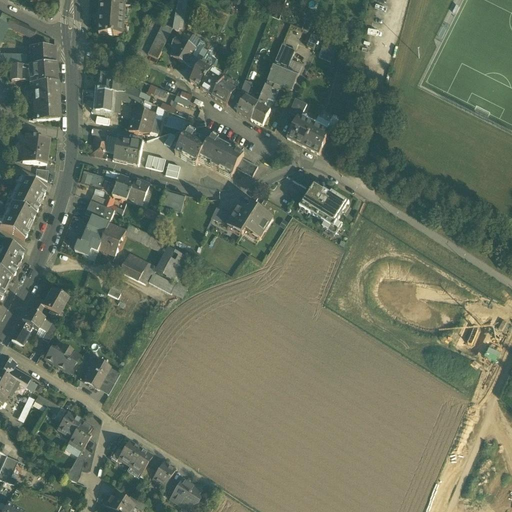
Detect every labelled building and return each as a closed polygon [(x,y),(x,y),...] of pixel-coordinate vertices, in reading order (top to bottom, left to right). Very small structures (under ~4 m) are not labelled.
[(178,0),(173,31),(179,32),(181,19),(181,20),(184,0),(178,0)] [(123,7),(101,5),(101,6),(99,36),(123,38),(125,7),(123,6),(123,7)] [(11,57),(0,56),(0,40),(6,28),(9,20),(1,16),(0,19),(0,65),(10,66),(11,57)] [(304,31),(309,32),(313,21),(307,19),(304,31)] [(35,32),(9,20),(6,28),(32,40),(35,32)] [(173,31),(163,26),(160,31),(170,36),(173,31)] [(170,36),(160,31),(158,36),(168,41),(170,36)] [(299,47),(301,42),(297,40),(299,34),(289,31),(285,42),(299,47)] [(168,41),(158,36),(155,41),(165,46),(168,41)] [(312,36),(307,48),(313,51),(318,39),(312,36)] [(191,48),(189,46),(184,43),(184,44),(183,43),(182,43),(177,40),(171,49),(174,51),(171,58),(187,67),(192,58),(197,61),(203,50),(206,46),(201,43),(197,49),(192,46),(191,48)] [(165,46),(155,41),(153,46),(163,51),(165,46)] [(336,47),(325,42),(319,59),(331,63),(336,47)] [(163,51),(153,46),(151,51),(160,56),(163,51)] [(295,52),(282,47),(274,66),(287,72),(295,52)] [(54,50),(30,48),(31,58),(31,67),(55,65),(54,50)] [(203,50),(197,61),(202,64),(202,63),(203,63),(209,53),(203,50)] [(160,56),(151,51),(148,56),(158,61),(160,56)] [(203,63),(202,63),(202,64),(197,73),(190,84),(201,90),(212,73),(215,69),(217,62),(211,59),(213,56),(209,53),(203,63)] [(31,58),(11,57),(10,66),(12,66),(29,67),(31,67),(31,58)] [(197,61),(192,58),(187,67),(192,70),(197,61)] [(197,61),(192,70),(197,73),(202,64),(197,61)] [(300,74),(304,66),(293,62),(290,70),(300,74)] [(31,67),(29,67),(30,81),(30,85),(33,85),(57,84),(56,65),(55,65),(31,67)] [(128,66),(120,65),(120,76),(127,76),(128,66)] [(29,67),(12,66),(11,81),(30,81),(29,67)] [(287,72),(274,66),(267,83),(275,86),(292,93),(299,76),(287,72)] [(212,73),(201,90),(201,91),(213,99),(222,84),(224,81),(216,75),(218,71),(215,69),(212,73)] [(108,75),(101,74),(99,93),(100,93),(109,94),(110,86),(110,83),(108,82),(108,75)] [(120,76),(108,75),(108,82),(110,83),(110,86),(125,87),(126,84),(127,76),(120,76)] [(252,85),(245,83),(242,92),(247,96),(252,85)] [(57,84),(33,85),(35,123),(59,122),(57,84)] [(222,84),(213,99),(227,108),(236,92),(222,84)] [(125,87),(110,86),(109,94),(113,94),(125,95),(125,88),(125,87)] [(151,87),(147,97),(150,98),(151,95),(153,96),(157,89),(151,87)] [(258,106),(251,122),(263,128),(271,113),(265,110),(266,106),(272,108),(278,93),(272,91),(273,90),(266,87),(258,106)] [(141,94),(131,90),(129,96),(139,100),(141,95),(141,94)] [(109,94),(100,93),(98,112),(106,113),(112,114),(113,94),(109,94)] [(192,97),(182,93),(179,99),(188,102),(190,103),(192,97)] [(125,95),(113,94),(112,114),(124,115),(124,100),(125,95)] [(129,96),(125,95),(124,100),(126,102),(137,106),(139,100),(129,96)] [(147,97),(141,95),(139,100),(145,103),(148,104),(150,98),(147,97)] [(179,99),(177,98),(174,103),(185,108),(188,102),(179,99)] [(258,106),(246,98),(237,114),(251,122),(258,106)] [(145,103),(139,100),(137,106),(135,111),(143,113),(145,103)] [(307,106),(295,101),(290,113),(299,117),(300,117),(302,117),(307,106)] [(175,110),(163,105),(161,110),(173,115),(175,110)] [(135,111),(129,133),(143,137),(150,137),(151,133),(158,135),(161,124),(154,122),(156,117),(143,113),(135,111)] [(97,118),(96,124),(109,127),(110,121),(97,118)] [(339,120),(334,118),(330,125),(327,131),(330,133),(335,135),(339,120)] [(314,128),(298,119),(287,141),(303,149),(314,128)] [(319,126),(315,125),(314,128),(303,149),(319,157),(326,145),(325,145),(329,135),(330,133),(327,131),(330,125),(322,121),(319,126)] [(108,133),(93,130),(92,136),(95,137),(107,139),(107,137),(108,133)] [(208,144),(188,133),(175,155),(182,159),(183,157),(197,165),(199,162),(200,160),(208,144)] [(164,146),(169,149),(175,138),(170,135),(164,146)] [(107,139),(95,137),(91,157),(102,159),(104,153),(107,139)] [(46,167),(49,143),(34,141),(34,140),(25,138),(22,164),(46,167)] [(118,139),(118,140),(114,162),(127,165),(131,141),(118,139)] [(244,157),(211,139),(208,144),(200,160),(212,166),(211,168),(220,173),(220,171),(233,178),(236,171),(242,160),(244,157)] [(142,144),(131,141),(127,165),(138,168),(138,167),(143,144),(142,144)] [(154,159),(148,157),(145,169),(151,171),(154,159)] [(160,160),(154,159),(151,171),(157,172),(160,160)] [(165,162),(160,160),(157,172),(163,173),(165,162)] [(258,169),(242,160),(236,171),(252,180),(258,169)] [(178,174),(180,169),(169,166),(167,172),(178,174)] [(49,174),(37,172),(35,177),(47,183),(49,174)] [(177,180),(178,174),(167,172),(166,177),(177,180)] [(95,177),(90,175),(89,178),(84,176),(81,184),(92,187),(95,177)] [(136,181),(120,176),(118,182),(117,186),(132,191),(135,182),(136,182),(136,181)] [(105,179),(95,177),(92,187),(102,190),(105,182),(105,180),(105,179)] [(118,182),(105,177),(105,179),(105,180),(105,182),(117,186),(118,182)] [(46,193),(23,181),(19,188),(17,187),(12,197),(14,198),(10,206),(12,207),(12,206),(34,217),(35,217),(40,206),(41,206),(43,202),(42,199),(46,193)] [(136,182),(135,182),(132,191),(127,203),(142,209),(150,187),(136,182)] [(132,191),(117,186),(113,198),(127,203),(132,191)] [(324,193),(313,186),(309,192),(305,200),(299,209),(312,216),(311,217),(321,223),(325,225),(322,228),(336,237),(342,226),(337,223),(343,215),(349,205),(337,197),(332,194),(330,197),(324,193)] [(186,198),(166,192),(161,210),(160,213),(163,214),(164,211),(181,216),(186,198)] [(106,202),(94,197),(91,203),(103,208),(106,202)] [(115,203),(107,200),(104,209),(111,212),(112,208),(115,203)] [(103,208),(91,203),(85,217),(93,220),(109,226),(115,214),(111,212),(104,209),(103,208)] [(34,217),(12,206),(12,207),(9,212),(7,211),(2,222),(4,223),(0,230),(24,242),(32,226),(31,226),(35,217),(34,217)] [(273,220),(253,207),(250,212),(241,207),(232,222),(228,229),(243,238),(246,234),(260,242),(273,220)] [(232,218),(217,210),(211,221),(228,229),(232,222),(230,221),(232,218)] [(123,214),(116,211),(115,214),(115,215),(121,219),(123,214)] [(158,218),(145,212),(144,214),(146,215),(144,218),(156,223),(158,218)] [(109,226),(93,220),(90,228),(91,229),(88,235),(104,241),(110,227),(109,226)] [(104,241),(99,251),(115,259),(118,252),(116,251),(120,241),(116,239),(120,230),(110,227),(104,241)] [(170,247),(129,227),(126,233),(124,237),(165,257),(170,247)] [(162,232),(153,228),(150,233),(159,238),(162,232)] [(126,233),(120,230),(116,239),(120,241),(123,242),(124,237),(126,233)] [(104,241),(88,235),(87,239),(95,242),(91,251),(99,253),(99,251),(104,241)] [(87,239),(85,238),(82,246),(79,245),(75,253),(88,258),(91,251),(95,242),(87,239)] [(23,255),(0,243),(0,273),(11,279),(12,280),(18,268),(19,269),(19,268),(18,267),(23,255)] [(210,269),(194,261),(191,268),(206,276),(210,269)] [(145,273),(126,264),(120,274),(139,284),(145,273)] [(157,269),(149,265),(145,273),(151,276),(152,277),(157,269)] [(0,273),(0,302),(6,291),(5,290),(11,279),(0,273)] [(151,276),(145,273),(139,284),(146,287),(151,276)] [(176,287),(154,275),(149,284),(171,296),(176,287)] [(124,286),(115,282),(110,290),(119,295),(124,286)] [(68,300),(53,291),(45,305),(43,309),(59,317),(68,300)] [(45,305),(35,300),(28,312),(38,318),(43,309),(45,305)] [(38,318),(28,312),(21,324),(32,330),(38,333),(39,330),(44,322),(38,318)] [(44,322),(39,330),(45,334),(50,325),(44,322)] [(32,330),(21,324),(11,342),(22,348),(32,330)] [(57,330),(50,325),(45,334),(46,334),(42,341),(48,344),(53,337),(57,330)] [(58,346),(54,354),(48,363),(52,366),(62,349),(58,346)] [(53,351),(47,348),(40,358),(48,363),(54,354),(52,352),(53,351)] [(79,359),(62,349),(52,366),(69,376),(79,359)] [(15,369),(1,360),(0,361),(0,375),(18,386),(25,390),(29,383),(13,374),(15,369)] [(120,377),(94,362),(88,373),(90,374),(84,384),(97,392),(98,392),(104,380),(114,386),(120,377)] [(18,386),(0,375),(0,409),(0,410),(10,392),(14,394),(18,386)] [(114,386),(104,380),(98,392),(108,397),(114,386)] [(36,387),(29,383),(25,390),(32,394),(36,387)] [(61,410),(40,398),(36,405),(56,417),(61,410)] [(66,413),(61,409),(56,417),(54,421),(58,424),(62,418),(63,418),(66,413)] [(74,421),(67,416),(57,432),(71,441),(81,424),(82,423),(75,419),(74,421)] [(92,430),(81,424),(71,441),(68,445),(82,454),(88,443),(87,442),(90,436),(89,435),(92,430)] [(122,453),(118,460),(130,468),(140,451),(128,443),(122,453)] [(122,453),(117,450),(111,460),(116,463),(118,460),(122,453)] [(153,459),(140,451),(130,468),(142,476),(147,468),(153,459)] [(78,458),(68,475),(79,480),(84,461),(78,458)] [(6,459),(0,471),(0,482),(8,485),(17,464),(6,459)] [(162,465),(161,468),(156,475),(152,482),(164,490),(170,480),(175,473),(162,465)] [(142,476),(140,479),(145,482),(151,471),(147,468),(142,476)] [(151,471),(145,482),(150,485),(152,482),(156,475),(151,471)] [(79,480),(68,475),(65,480),(76,485),(79,480)] [(180,487),(170,480),(164,490),(174,497),(180,487)] [(189,487),(184,484),(182,488),(180,487),(174,497),(171,500),(178,504),(177,505),(187,511),(191,506),(193,507),(197,506),(199,503),(198,499),(196,498),(199,492),(189,486),(189,487)] [(127,503),(114,494),(105,508),(111,511),(110,511),(131,511),(134,508),(134,507),(127,503)] [(143,511),(146,508),(130,498),(127,503),(134,507),(134,508),(140,511),(143,511)]
